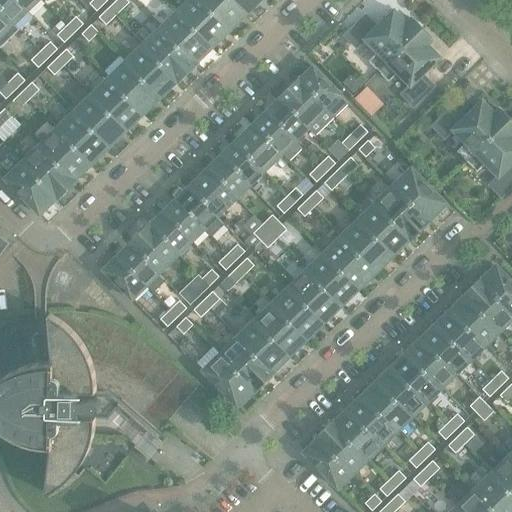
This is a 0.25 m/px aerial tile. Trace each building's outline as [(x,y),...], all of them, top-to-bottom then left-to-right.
[(27,12),(15,0),(0,0),(0,9),(14,24),(27,12)] [(39,0),(15,0),(27,12),(39,0)] [(97,12),(106,3),(103,0),(93,0),(89,4),(97,12)] [(116,16),(130,3),(126,0),(117,0),(109,9),(116,16)] [(231,30),(201,0),(189,0),(178,11),(213,47),(231,30)] [(248,13),(234,0),(201,0),(231,30),(248,13)] [(261,0),(234,0),(248,13),(261,0)] [(18,28),(14,24),(0,9),(0,42),(2,44),(18,28)] [(106,26),(116,16),(109,9),(99,18),(106,26)] [(213,47),(178,11),(161,28),(197,66),(198,65),(197,63),(213,47)] [(379,72),(422,30),(411,19),(407,24),(394,11),(377,28),(365,16),(345,36),(357,48),(365,40),(378,53),(369,61),(379,72)] [(74,34),(84,25),(76,17),(67,26),(74,34)] [(89,42),(99,33),(91,25),(82,35),(89,42)] [(64,43),(74,34),(67,26),(57,36),(64,43)] [(197,66),(161,28),(144,45),(180,82),(197,66)] [(423,75),(440,58),(428,45),(432,41),(422,30),(379,72),(389,82),(398,74),(410,86),(402,95),(414,107),(434,87),(423,75)] [(48,59),(58,50),(50,42),(41,52),(48,59)] [(180,82),(144,45),(126,62),(161,97),(177,82),(179,83),(180,82)] [(64,67),(74,57),(66,50),(57,59),(64,67)] [(39,69),(48,59),(41,52),(31,61),(39,69)] [(161,97),(126,62),(121,56),(104,73),(109,78),(144,114),(161,97)] [(55,76),(64,67),(57,59),(47,68),(55,76)] [(347,102),(313,67),(300,80),(328,110),(333,115),(347,102)] [(16,91),(25,81),(18,74),(8,83),(16,91)] [(144,114),(109,78),(92,95),(127,131),(144,114)] [(328,110),(300,80),(298,78),(278,98),(308,129),(328,110)] [(0,93),(6,100),(16,91),(8,83),(0,91),(0,93)] [(30,100),(39,91),(32,83),(22,92),(30,100)] [(20,109),(30,100),(22,92),(13,102),(20,109)] [(127,131),(92,95),(75,112),(110,148),(127,131)] [(308,129),(278,98),(277,99),(279,101),(267,112),(295,142),(308,129)] [(467,162),(510,121),(499,110),(495,115),(482,102),(465,119),(453,106),(432,127),(444,139),(453,131),(466,143),(457,152),(467,162)] [(110,148),(75,112),(58,128),(92,164),(110,148)] [(302,149),(295,142),(267,112),(250,128),(279,158),(286,165),(302,149)] [(511,167),(511,166),(511,164),(511,122),(510,121),(467,162),(477,173),(486,164),(498,177),(490,186),(502,198),(511,187),(511,167)] [(359,142),(368,133),(361,125),(351,135),(359,142)] [(92,164),(58,128),(40,145),(77,183),(78,182),(76,180),(92,164)] [(279,158),(250,128),(234,144),(263,173),(279,158)] [(349,152),(359,142),(351,135),(342,144),(349,152)] [(366,158),(376,149),(368,141),(358,150),(366,158)] [(263,173),(234,144),(221,156),(250,186),(263,173)] [(77,183),(40,145),(23,162),(59,199),(77,183)] [(250,186),(221,156),(209,169),(237,198),(250,186)] [(326,174),(336,164),(328,157),(319,166),(326,174)] [(349,175),(358,165),(351,158),(341,167),(349,175)] [(59,199),(23,162),(5,179),(40,215),(57,199),(59,200),(59,199)] [(317,183),(326,174),(319,166),(309,175),(317,183)] [(339,184),(349,175),(341,167),(332,176),(339,184)] [(237,198),(209,169),(192,185),(221,214),(237,198)] [(446,205),(411,169),(394,186),(430,223),(431,223),(429,221),(446,205)] [(226,220),(221,214),(192,185),(176,200),(205,230),(210,236),(226,220)] [(430,223),(394,186),(376,203),(413,241),(430,223)] [(294,205),(303,196),(296,188),(286,198),(294,205)] [(314,208),(324,199),(317,191),(307,200),(314,208)] [(284,214),(294,205),(286,198),(277,207),(284,214)] [(205,230),(176,200),(163,212),(192,242),(205,230)] [(305,217),(314,208),(307,200),(297,210),(305,217)] [(413,241),(376,203),(359,220),(394,256),(410,240),(412,241),(413,241)] [(192,242),(163,212),(151,225),(150,223),(149,224),(179,255),(192,242)] [(270,232),(280,223),(273,215),(263,225),(270,232)] [(394,256),(359,220),(342,236),(377,272),(394,256)] [(277,240),(287,230),(280,223),(270,232),(277,240)] [(179,255),(149,224),(129,243),(159,274),(179,255)] [(261,241),(270,232),(263,225),(253,234),(261,241)] [(268,249),(277,240),(270,232),(261,241),(268,249)] [(377,272),(342,236),(324,253),(359,289),(377,272)] [(164,278),(159,274),(129,243),(128,244),(130,245),(118,257),(146,286),(151,291),(164,278)] [(236,262),(245,252),(238,245),(228,254),(236,262)] [(359,289),(324,253),(307,270),(342,306),(359,289)] [(226,271),(236,262),(228,254),(219,263),(226,271)] [(146,286),(118,257),(104,270),(132,300),(146,286)] [(245,276),(255,266),(247,259),(238,268),(245,276)] [(511,282),(496,266),(482,280),(480,279),(479,280),(511,313),(511,282)] [(235,285),(245,276),(238,268),(228,277),(235,285)] [(210,287),(219,278),(212,270),(202,279),(210,287)] [(342,306),(307,270),(290,287),(325,323),(342,306)] [(190,306),(210,287),(202,279),(200,276),(180,295),(190,306)] [(511,320),(511,313),(479,280),(465,294),(501,331),(511,320)] [(325,323),(290,287),(272,304),(307,340),(325,323)] [(211,309),(220,300),(213,292),(203,301),(211,309)] [(501,331),(465,294),(464,295),(465,296),(451,310),(486,346),(501,331)] [(177,318),(187,309),(179,301),(170,311),(177,318)] [(201,318),(211,309),(203,301),(194,311),(201,318)] [(307,340),(272,304),(255,321),(290,356),(307,340)] [(91,305),(79,305),(79,313),(91,313),(91,305)] [(486,346),(451,310),(437,324),(471,360),(486,346)] [(168,327),(177,318),(170,311),(160,320),(168,327)] [(160,432),(188,400),(198,388),(199,388),(199,387),(143,338),(137,334),(130,329),(123,325),(116,322),(108,319),(99,316),(89,314),(79,313),(69,312),(59,313),(49,314),(46,314),(35,315),(15,316),(0,318),(0,426),(3,429),(9,434),(13,436),(20,440),(28,443),(36,445),(44,446),(52,447),(46,493),(47,494),(53,491),(59,488),(64,484),(69,479),(74,475),(77,471),(79,468),(81,465),(84,461),(86,457),(89,452),(91,448),(92,443),(94,438),(94,437),(95,432),(95,429),(96,426),(96,420),(108,420),(119,407),(163,444),(167,439),(160,432)] [(184,335),(193,326),(186,318),(176,327),(184,335)] [(290,356),(255,321),(238,337),(274,375),(275,374),(274,372),(290,356)] [(471,360),(437,324),(422,338),(457,374),(471,360)] [(274,375),(238,337),(221,354),(257,391),(274,375)] [(457,374),(422,338),(407,352),(442,388),(457,374)] [(442,388),(407,352),(393,367),(427,403),(442,388)] [(257,391),(221,354),(203,371),(238,407),(255,391),(256,392),(257,391)] [(427,403),(393,367),(378,381),(413,417),(427,403)] [(499,389),(509,379),(501,372),(492,381),(499,389)] [(413,417),(378,381),(363,395),(398,431),(413,417)] [(490,398),(499,389),(492,381),(482,390),(490,398)] [(505,406),(511,399),(511,391),(508,388),(497,399),(505,406)] [(398,431),(363,395),(349,409),(384,445),(398,431)] [(477,414),(487,405),(480,397),(470,407),(477,414)] [(484,421),(494,412),(487,405),(477,414),(484,421)] [(384,445),(349,409),(335,423),(333,421),(332,422),(369,459),(384,445)] [(455,431),(465,422),(457,414),(448,424),(455,431)] [(369,459),(332,422),(320,434),(357,471),(369,459)] [(446,440),(455,431),(448,424),(438,433),(446,440)] [(465,445),(475,435),(467,428),(458,437),(465,445)] [(357,471),(320,434),(317,437),(318,439),(304,453),(339,489),(357,471)] [(456,454),(465,445),(458,437),(448,446),(456,454)] [(426,460),(436,450),(428,443),(419,452),(426,460)] [(416,469),(426,460),(419,452),(409,461),(416,469)] [(511,459),(509,457),(493,473),(511,492),(511,459)] [(431,478),(440,469),(433,462),(423,471),(431,478)] [(397,488),(406,479),(399,471),(389,480),(397,488)] [(421,488),(431,478),(423,471),(414,480),(421,488)] [(511,511),(511,492),(493,473),(475,490),(496,511),(511,511)] [(387,497),(397,488),(389,480),(380,490),(387,497)] [(496,511),(475,490),(458,507),(463,511),(496,511)] [(372,511),(382,502),(375,495),(365,504),(372,511)] [(396,511),(406,503),(398,495),(389,504),(396,511)]
